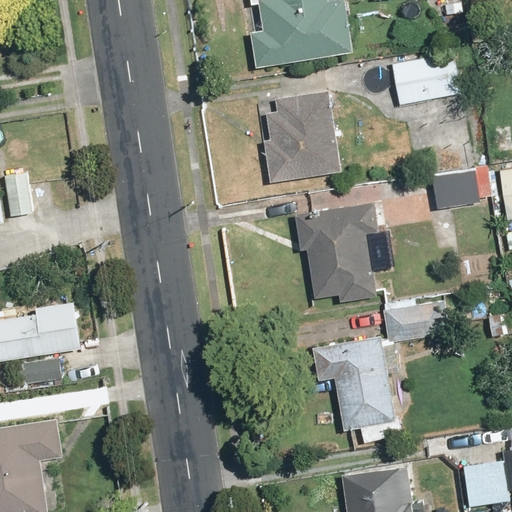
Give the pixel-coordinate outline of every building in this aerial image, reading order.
[(269,29),(259,31),(265,65),(360,50),(351,0),(254,0),(255,3),(265,1),(269,29)] [(459,50),(396,62),(404,106),(467,94),(459,50)] [(335,91),(282,98),(283,112),(273,113),(276,136),(271,137),(276,179),(345,170),(335,91)] [(408,153),(375,156),(377,176),(410,172),(408,153)] [(495,164),(439,174),(445,207),(501,196),(495,164)] [(34,168),(9,172),(16,213),(41,209),(34,168)] [(0,224),(9,224),(3,176),(0,176),(0,224)] [(307,248),(312,248),(320,296),(343,292),(345,303),(381,297),(370,232),(386,230),(381,200),(306,212),(301,213),(307,248)] [(432,291),(392,299),(400,340),(440,332),(432,291)] [(0,358),(90,347),(84,301),(43,306),(44,313),(0,318),(0,358)] [(390,333),(314,346),(320,379),(344,375),(353,429),(404,420),(390,333)] [(68,356),(23,361),(26,383),(70,378),(68,356)] [(0,511),(55,511),(46,456),(67,452),(61,415),(0,425),(0,511)] [(475,505),(511,500),(511,458),(470,464),(475,505)] [(434,511),(433,500),(417,501),(414,464),(350,470),(354,511),(434,511)]
